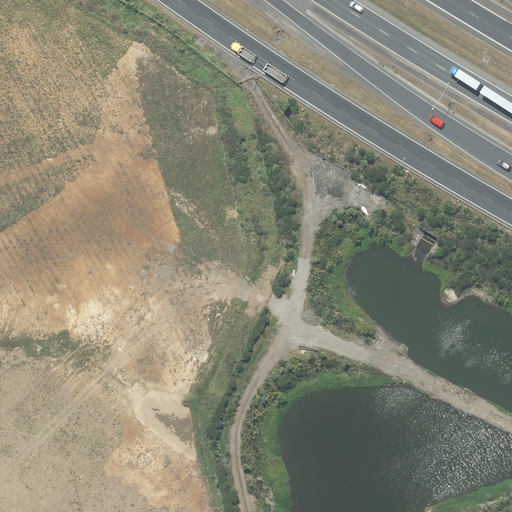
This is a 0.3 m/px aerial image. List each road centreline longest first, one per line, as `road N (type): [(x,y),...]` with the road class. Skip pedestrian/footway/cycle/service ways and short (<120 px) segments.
road 1 (track): [(247,511),(234,428),(251,385),(289,332),(316,189),(307,163),(208,21)]
road 2 (trunk): [(511,212),(178,0)]
road 3 (motorway): [(511,168),(270,0)]
road 4 (motorway): [(511,114),(327,0)]
road 5 (track): [(289,332),(347,347),(455,396)]
